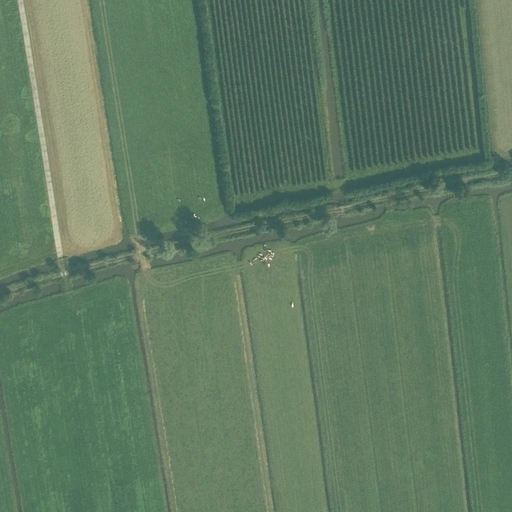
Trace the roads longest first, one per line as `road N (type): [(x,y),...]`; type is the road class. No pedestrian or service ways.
road 1 (track): [(511,173),(0,293)]
road 2 (track): [(69,298),(20,0)]
